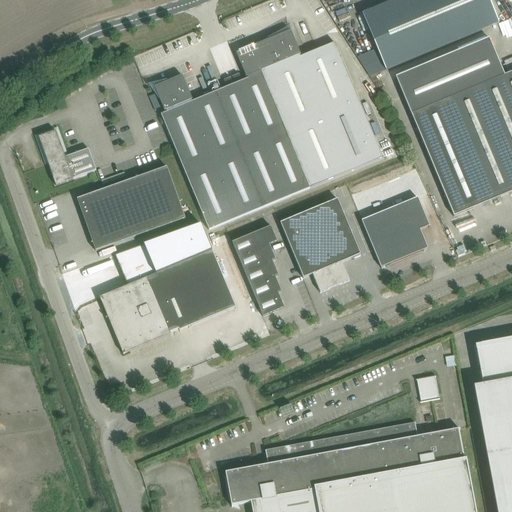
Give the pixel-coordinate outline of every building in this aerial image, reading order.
[(397,0),(365,14),(389,70),(502,22),(492,0),(397,0)] [(290,31),(262,43),(321,184),(383,158),(335,43),(300,57),(299,56),(300,55),(297,47),(290,31)] [(490,38),(396,78),(411,114),(454,217),(491,201),(511,192),(511,72),(505,75),(490,38)] [(274,204),(321,184),(262,43),(255,46),(236,54),(246,78),(248,77),(248,79),(225,88),(192,102),(191,100),(193,100),(182,76),(155,87),(165,112),(166,111),(167,113),(161,115),(205,221),(209,231),(274,204)] [(383,126),(387,139),(397,136),(393,123),(383,126)] [(73,179),(97,171),(89,149),(66,157),(56,131),(39,138),(46,159),(47,159),(56,186),(74,180),(73,179)] [(167,168),(77,200),(96,251),(186,219),(167,168)] [(362,221),(381,268),(428,249),(420,230),(430,227),(418,198),(362,221)] [(338,200),(280,223),(303,279),(313,275),(320,293),(350,281),(342,262),(361,255),(338,200)] [(277,242),(271,227),(232,243),(263,317),(284,308),(278,293),(281,292),(275,277),(278,276),(272,261),(276,260),(269,245),(277,242)] [(179,329),(179,331),(236,308),(212,251),(156,275),(157,276),(148,280),(147,278),(100,298),(108,318),(112,316),(119,333),(115,334),(123,355),(171,335),(170,333),(179,329)] [(511,511),(511,339),(477,346),(476,346),(476,347),(477,351),(483,385),(474,387),(476,398),(497,511),(511,511)] [(420,402),(439,399),(435,375),(416,379),(420,402)] [(236,511),(475,511),(458,419),(253,458),(252,452),(226,457),(236,511)]
